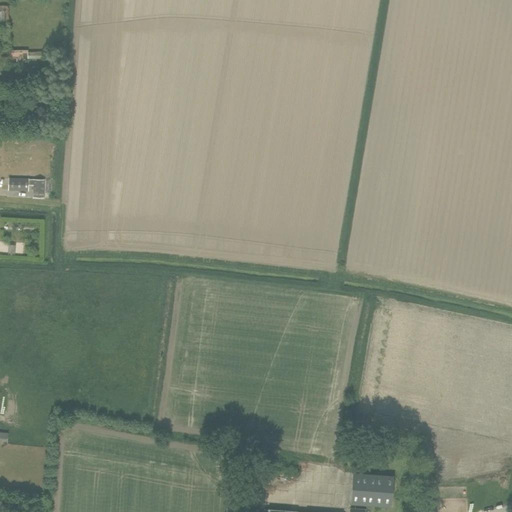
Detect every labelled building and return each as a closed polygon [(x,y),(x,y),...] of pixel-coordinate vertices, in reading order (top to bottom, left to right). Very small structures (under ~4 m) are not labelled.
[(2,90),(2,98),(16,97),(15,89),(2,90)] [(33,197),(43,198),(44,179),(8,178),(8,190),(28,191),(28,185),(33,185),(33,197)] [(8,244),(7,253),(15,254),(15,245),(8,244)] [(368,394),(427,404),(429,395),(370,386),(368,394)] [(437,457),(437,436),(424,436),(423,457),(437,457)] [(351,504),(391,507),(394,475),(353,472),(351,504)]
